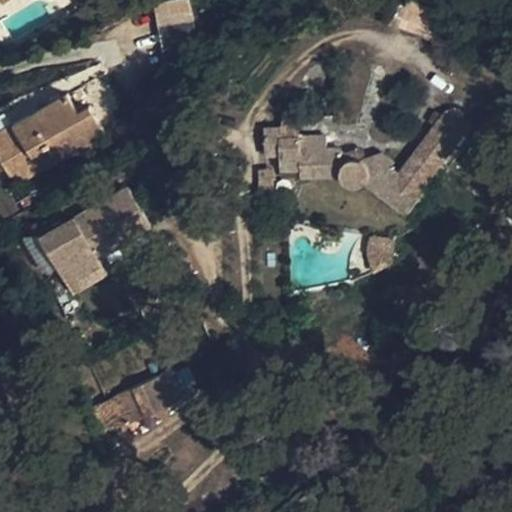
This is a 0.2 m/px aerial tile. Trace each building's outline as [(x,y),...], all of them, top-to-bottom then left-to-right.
[(193,42),(187,0),(155,0),(157,14),(161,47),(193,42)] [(77,113),(66,92),(0,128),(0,163),(12,186),(102,136),(87,108),(77,113)] [(301,106),(282,107),(282,125),(265,127),(266,152),(282,151),(283,169),(303,168),(304,175),(340,172),(341,178),(344,181),(350,184),(353,185),(356,185),(361,185),(363,184),(367,182),(363,156),(348,156),(344,150),(338,146),(333,145),(328,146),(327,134),(302,134),(301,106)] [(363,156),(367,182),(408,213),(426,190),(422,186),(434,169),(465,126),(465,122),(465,118),(462,113),(458,110),(453,109),(449,109),(444,111),(442,113),(414,153),(400,173),(391,167),(394,161),(380,150),(363,156)] [(129,189),(37,232),(68,296),(108,277),(96,251),(148,227),(129,189)] [(395,259),(396,236),(371,230),(368,242),(373,269),(395,259)] [(168,372),(92,408),(105,433),(180,397),(168,372)] [(59,447),(87,442),(79,411),(52,416),(59,447)]
